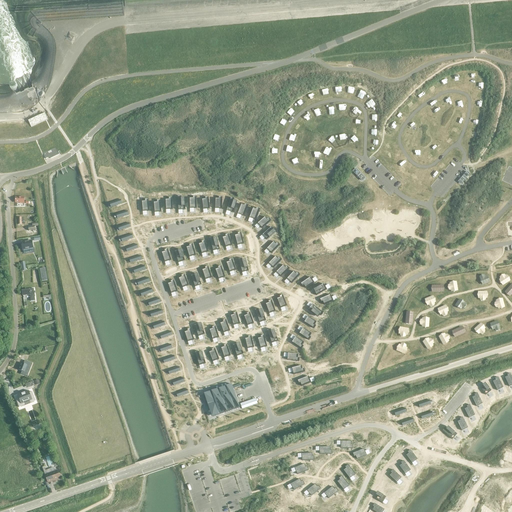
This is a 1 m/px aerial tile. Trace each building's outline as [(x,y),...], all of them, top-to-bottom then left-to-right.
[(47,121),(44,114),(27,121),(30,129),(47,121)] [(45,152),(42,153),(43,153),(45,159),(49,157),(50,159),(59,155),(58,152),(56,147),(45,152)] [(355,169),(353,171),(352,171),(360,179),(361,180),(364,177),(355,169)] [(465,182),(466,180),(465,180),(470,175),(469,174),(466,172),(458,182),(461,184),(463,182),(464,181),(465,182)] [(231,198),(226,211),(227,211),(227,210),(230,211),(229,212),(230,212),(233,213),(236,203),(235,203),(236,201),(234,200),(234,199),(231,198)] [(241,204),(237,214),(238,214),(238,213),(240,214),(240,215),(241,215),(244,216),(247,209),(246,208),(246,207),(247,207),(248,205),(245,204),(244,205),(241,204)] [(253,208),(249,218),(250,218),(250,217),(252,218),(252,219),(253,219),(256,220),(259,212),(257,212),(258,211),(259,211),(260,209),(256,208),(256,209),(253,208)] [(265,217),(257,223),(258,224),(258,223),(260,225),(259,226),(260,226),(262,228),(268,223),(267,222),(268,221),(269,222),(271,221),(268,218),(267,219),(265,217)] [(271,227),(262,235),(263,235),(265,237),(264,237),(265,238),(267,240),(274,233),(273,232),(275,231),(273,229),(271,227)] [(238,235),(234,236),(237,245),(240,244),(240,245),(241,244),(244,244),(242,236),(241,236),(240,235),(241,235),(241,232),(237,233),(238,235)] [(225,237),(222,238),(226,247),(226,246),(228,246),(229,246),(232,245),(229,237),(228,238),(228,237),(229,236),(228,234),(225,235),(225,237)] [(213,237),(209,238),(213,251),(213,250),(216,249),(216,250),(217,250),(219,249),(217,239),(216,240),(215,238),(213,239),(213,237)] [(32,241),(21,243),(22,249),(23,249),(24,253),(33,252),(32,248),(33,247),(32,241)] [(202,243),(198,244),(201,254),(202,254),(202,253),(204,252),(204,253),(205,253),(208,252),(206,244),(205,244),(204,243),(205,243),(205,241),(201,242),(202,243)] [(273,241),(267,249),(267,248),(269,250),(269,251),(270,252),(272,253),(277,247),(276,247),(277,246),(278,246),(280,245),(277,242),(276,244),(273,241)] [(189,247),(186,247),(189,257),(190,257),(189,256),(192,256),(193,256),(196,255),(193,247),(192,248),(192,246),(193,246),(192,244),(189,245),(189,247)] [(165,252),(161,253),(165,262),(165,261),(167,260),(167,261),(168,261),(171,260),(169,252),(168,253),(167,251),(168,251),(167,249),(164,250),(165,252)] [(178,250),(174,252),(178,263),(178,262),(181,261),(181,262),(182,262),(185,261),(182,251),(181,252),(180,250),(178,250)] [(276,256),(269,263),(269,264),(269,263),(271,265),(271,266),(273,268),(279,262),(278,262),(279,261),(280,261),(282,260),(279,257),(278,258),(276,256)] [(229,262),(226,263),(229,272),(230,272),(230,271),(232,271),(233,271),(236,270),(233,262),(232,263),(232,262),(233,261),(232,259),(229,260),(229,262)] [(242,259),(238,260),(242,273),(242,272),(245,271),(245,272),(246,272),(249,271),(246,261),(245,262),(244,260),(242,260),(242,259)] [(283,265),(276,272),(277,272),(279,274),(278,274),(279,275),(281,277),(287,271),(286,270),(287,269),(288,270),(289,268),(287,266),(286,267),(283,265)] [(205,269),(202,270),(205,280),(206,280),(205,279),(208,278),(208,279),(209,278),(212,278),(209,270),(208,270),(208,269),(209,269),(208,266),(205,268),(205,269)] [(218,268),(215,270),(218,279),(219,279),(219,278),(221,277),(221,278),(222,278),(225,277),(222,269),(221,270),(221,268),(222,268),(221,266),(218,267),(218,268)] [(293,271),(287,279),(287,278),(289,280),(289,281),(290,282),(292,283),(297,277),(296,277),(297,276),(298,276),(300,275),(297,272),(296,273),(293,271)] [(182,277),(179,278),(182,288),(183,288),(182,287),(185,286),(185,287),(186,286),(189,285),(186,278),(185,278),(184,277),(185,277),(184,274),(181,276),(182,277)] [(194,275),(191,276),(195,287),(195,286),(197,285),(198,286),(199,286),(201,285),(198,275),(197,276),(196,274),(194,275)] [(302,282),(300,284),(303,287),(304,286),(306,288),(314,283),(314,282),(313,283),(312,281),(312,280),(312,279),(310,277),(304,282),(304,283),(303,283),(302,282)] [(171,283),(168,284),(171,293),(174,292),(175,292),(177,291),(175,284),(174,284),(173,283),(174,282),(174,280),(170,281),(171,283)] [(315,290),(314,291),(315,293),(317,296),(327,290),(327,289),(326,290),(325,287),(325,286),(324,284),(315,289),(315,290)] [(29,289),(29,290),(22,291),(23,296),(30,295),(31,301),(35,301),(34,297),(35,297),(34,293),(33,289),(29,289)] [(280,298),(277,299),(280,308),(281,308),(280,307),(283,306),(283,307),(284,307),(287,306),(284,298),(283,299),(282,297),(283,297),(283,295),(279,296),(280,298)] [(322,298),(320,299),(321,303),(323,302),(324,305),(333,301),(333,300),(332,301),(331,298),(332,298),(332,297),(331,295),(323,298),(323,299),(322,299),(322,298)] [(269,303),(266,304),(269,314),(269,313),(272,312),(272,313),(273,312),(275,311),(273,304),(272,304),(271,303),(272,302),(272,300),(268,301),(269,303)] [(310,308),(308,310),(316,316),(317,315),(318,316),(319,315),(321,316),(323,313),(312,304),(312,305),(313,305),(311,307),(310,307),(310,308)] [(258,309),(255,310),(259,323),(260,323),(260,322),(262,321),(262,322),(263,321),(266,320),(262,311),(261,311),(260,310),(259,310),(258,309)] [(234,315),(230,316),(233,325),(234,325),(233,325),(236,324),(236,325),(237,324),(240,324),(238,316),(237,316),(236,315),(237,314),(237,312),(233,313),(234,315)] [(247,315),(244,316),(247,326),(248,326),(247,325),(250,324),(250,325),(251,324),(254,323),(251,316),(250,316),(249,315),(250,314),(250,312),(246,313),(247,315)] [(305,320),(304,322),(311,327),(311,326),(312,326),(312,327),(314,329),(316,326),(314,325),(316,322),(308,316),(307,317),(308,317),(307,319),(306,319),(305,320)] [(223,322),(220,323),(223,333),(224,333),(224,332),(226,331),(226,332),(227,332),(230,331),(227,323),(226,323),(226,322),(227,322),(226,320),(223,321),(223,322)] [(198,324),(194,325),(198,337),(198,336),(201,335),(201,336),(202,335),(205,334),(201,325),(200,325),(200,323),(198,324)] [(212,329),(209,330),(212,339),(213,339),(212,339),(215,338),(215,339),(216,338),(219,337),(216,330),(215,330),(215,329),(216,328),(215,326),(212,327),(212,329)] [(301,331),(299,334),(306,338),(306,337),(307,338),(307,339),(309,340),(311,337),(309,336),(311,334),(303,328),(303,329),(302,331),(301,331)] [(187,331),(184,332),(187,342),(188,342),(188,341),(190,340),(190,341),(191,341),(194,340),(191,332),(190,332),(190,331),(191,331),(190,329),(187,330),(187,331)] [(270,329),(267,330),(271,343),(272,343),(272,342),(274,342),(275,342),(278,341),(275,332),(273,332),(273,330),(271,331),(270,329)] [(261,338),(258,339),(260,348),(261,348),(263,347),(263,348),(264,347),(267,347),(265,339),(264,339),(263,338),(264,337),(264,335),(260,336),(261,338)] [(248,338),(245,339),(247,349),(248,349),(247,348),(250,347),(250,348),(251,348),(254,347),(252,339),(251,340),(251,338),(252,338),(251,336),(248,337),(248,338)] [(293,340),(292,342),(298,347),(299,346),(300,347),(299,348),(301,349),(303,346),(302,345),(304,342),(295,337),(296,337),(294,340),(294,339),(293,340)] [(236,344),(233,345),(237,356),(239,355),(240,355),(241,355),(243,354),(240,345),(239,345),(238,343),(236,344)] [(224,347),(221,348),(224,358),(224,357),(227,356),(227,357),(228,356),(230,356),(228,348),(227,348),(226,347),(227,347),(227,344),(223,346),(224,347)] [(212,351),(209,353),(213,362),(213,361),(215,360),(215,361),(216,360),(219,359),(216,352),(215,352),(214,351),(215,351),(215,349),(211,350),(212,351)] [(198,351),(195,352),(199,365),(202,364),(202,365),(203,364),(206,363),(203,354),(201,354),(201,352),(199,353),(198,351)] [(287,357),(287,360),(295,361),(295,360),(297,360),(297,361),(299,361),(299,358),(298,358),(298,355),(288,353),(288,354),(289,354),(288,357),(288,356),(287,357)] [(21,363),(18,370),(22,371),(21,374),(27,377),(32,364),(26,361),(24,364),(21,363)] [(301,366),(292,368),(292,369),(292,368),(293,371),(292,371),(293,372),(293,375),(301,373),(301,372),(302,371),(303,372),(305,372),(304,368),(302,369),(301,366)] [(300,379),(297,380),(299,384),(300,383),(301,386),(311,382),(310,382),(309,380),(310,380),(309,379),(308,376),(301,379),(301,380),(300,380),(300,379)] [(495,380),(492,381),(497,390),(497,389),(499,388),(499,389),(500,388),(503,387),(499,380),(498,380),(498,379),(499,379),(498,377),(494,378),(495,380)] [(231,383),(203,392),(207,403),(209,404),(212,416),(239,407),(231,383)] [(484,387),(481,389),(486,395),(485,394),(487,392),(488,393),(489,392),(491,391),(486,385),(485,385),(484,384),(485,384),(485,383),(482,385),(484,387)] [(19,397),(15,398),(19,408),(21,407),(24,406),(23,403),(29,401),(30,403),(34,402),(35,401),(32,392),(28,393),(28,392),(29,391),(28,391),(17,395),(17,396),(18,395),(19,397)] [(474,396),(471,397),(476,406),(476,405),(478,404),(479,405),(479,404),(482,403),(478,396),(477,397),(477,395),(478,395),(477,393),(474,394),(474,396)] [(255,398),(240,404),(242,409),(257,404),(255,398)] [(467,408),(464,409),(468,418),(469,418),(468,417),(471,416),(471,417),(472,416),(474,415),(471,408),(470,408),(469,407),(470,407),(469,405),(466,406),(467,408)] [(460,420),(457,422),(461,430),(462,430),(461,430),(464,428),(464,429),(465,429),(467,427),(464,420),(463,421),(462,420),(463,419),(462,417),(459,419),(460,420)] [(444,428),(442,430),(452,439),(452,438),(454,436),(454,437),(455,436),(457,434),(451,429),(450,430),(449,429),(450,428),(448,427),(446,429),(444,428)] [(355,453),(353,453),(354,457),(355,456),(357,459),(366,455),(365,455),(364,453),(365,452),(365,451),(363,449),(356,452),(356,453),(355,454),(355,453)] [(408,454),(406,456),(412,463),(414,461),(414,462),(415,461),(417,459),(412,453),(412,454),(411,453),(412,452),(410,450),(407,452),(408,454)] [(402,464),(399,466),(405,474),(405,473),(407,472),(408,472),(410,470),(406,464),(405,464),(404,463),(405,463),(403,461),(401,463),(402,464)] [(304,464),(294,468),(295,468),(296,470),(296,471),(296,472),(297,474),(305,471),(304,470),(305,470),(306,471),(308,470),(307,467),(305,467),(304,464)] [(346,468),(343,470),(349,478),(350,478),(349,478),(351,476),(352,477),(352,476),(355,474),(350,468),(349,468),(348,467),(349,467),(347,465),(345,467),(346,468)] [(53,468),(44,472),(45,475),(47,480),(48,483),(51,482),(60,478),(57,470),(55,471),(54,471),(53,468)] [(391,473),(389,476),(396,483),(397,482),(396,482),(398,480),(399,480),(401,478),(395,472),(395,473),(394,472),(394,471),(393,470),(390,472),(391,473)] [(340,480),(337,482),(343,490),(344,489),(343,489),(345,487),(346,488),(346,487),(349,485),(344,479),(343,480),(342,479),(343,478),(341,476),(339,478),(340,480)] [(299,479),(290,484),(291,484),(293,486),(292,487),(292,488),(294,490),(301,486),(300,485),(301,485),(302,485),(304,484),(302,481),(301,482),(299,479)] [(315,484),(307,490),(307,491),(308,490),(309,492),(309,493),(309,494),(311,496),(317,491),(317,490),(318,489),(318,490),(320,489),(318,486),(317,487),(315,484)] [(332,487),(324,493),(325,493),(327,495),(326,495),(327,496),(328,498),(335,493),(334,492),(335,492),(336,493),(338,491),(335,488),(334,489),(332,487)] [(377,492),(375,495),(378,496),(376,499),(382,503),(382,502),(383,500),(384,501),(384,500),(386,497),(379,493),(379,494),(377,493),(378,493),(377,492)] [(490,502),(486,508),(491,511),(496,511),(499,510),(490,502)]
